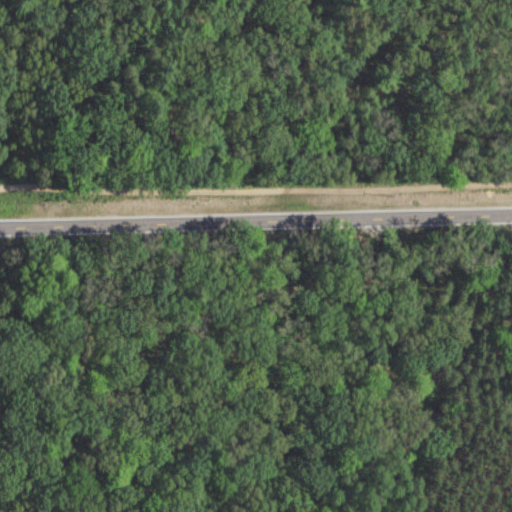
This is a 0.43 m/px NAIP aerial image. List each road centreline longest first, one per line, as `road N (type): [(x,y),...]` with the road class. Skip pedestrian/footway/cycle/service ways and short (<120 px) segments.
road 1 (tertiary): [(0,225),(511,214)]
road 2 (track): [(326,219),(275,304),(267,346),(217,400),(175,418),(109,396),(54,480),(44,511)]
